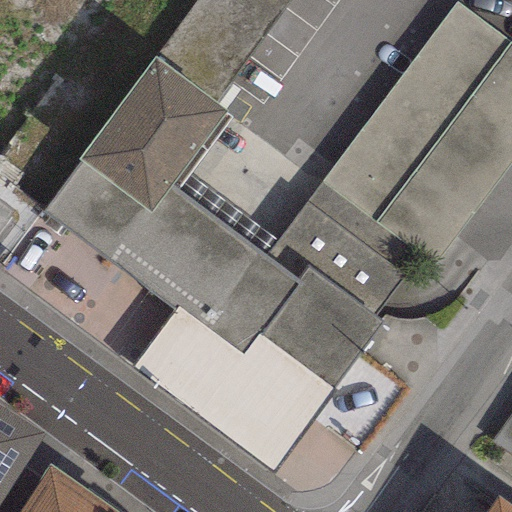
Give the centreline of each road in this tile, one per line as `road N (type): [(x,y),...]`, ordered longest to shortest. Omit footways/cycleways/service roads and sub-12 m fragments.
road 1 (residential): [(0,341),(220,511)]
road 2 (residential): [(511,338),(387,511)]
